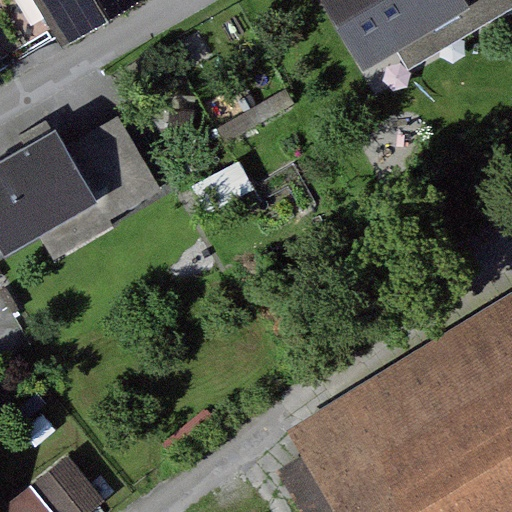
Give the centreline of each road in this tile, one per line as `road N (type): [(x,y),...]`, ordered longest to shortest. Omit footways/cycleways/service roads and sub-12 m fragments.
road 1 (residential): [(155,511),(511,250)]
road 2 (residential): [(0,117),(209,0)]
